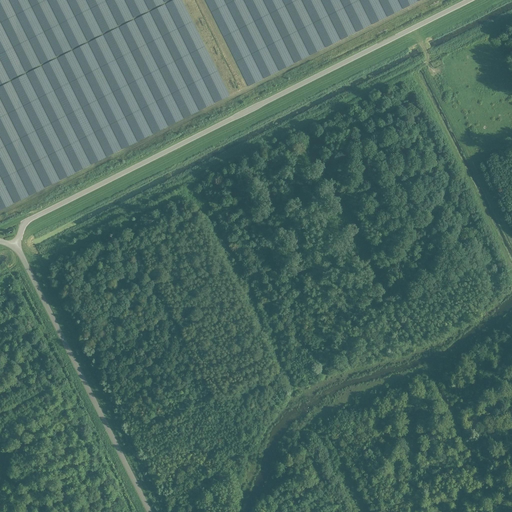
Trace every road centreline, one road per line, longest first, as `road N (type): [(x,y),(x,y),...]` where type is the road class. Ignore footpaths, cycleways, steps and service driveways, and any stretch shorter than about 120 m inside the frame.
road 1 (unclassified): [(15,244),(34,211),(469,0)]
road 2 (unclassified): [(149,511),(15,244)]
